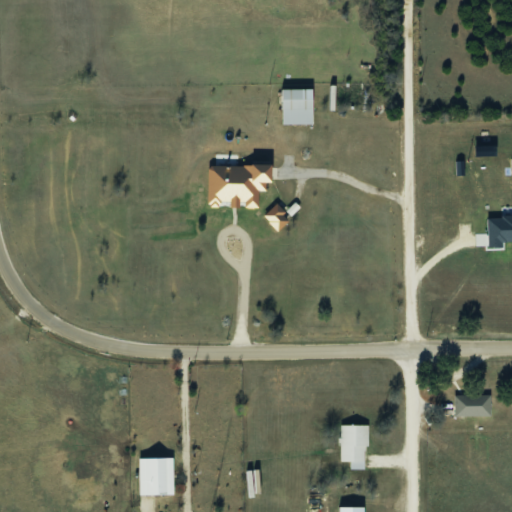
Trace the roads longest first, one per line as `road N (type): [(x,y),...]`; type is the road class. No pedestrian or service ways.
road 1 (residential): [(511,357),(126,362),(73,344),(32,314),(0,252)]
road 2 (residential): [(418,358),(405,0)]
